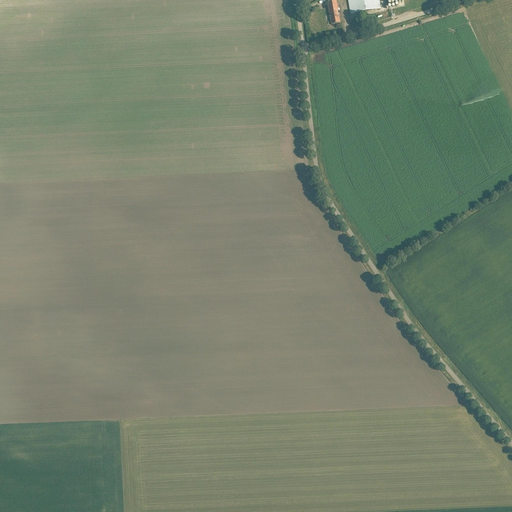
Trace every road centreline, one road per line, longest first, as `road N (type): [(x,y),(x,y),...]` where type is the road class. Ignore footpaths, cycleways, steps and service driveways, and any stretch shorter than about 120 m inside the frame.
road 1 (unclassified): [(511,443),(420,338),(323,190),(303,47)]
road 2 (unclassified): [(303,47),(458,0)]
